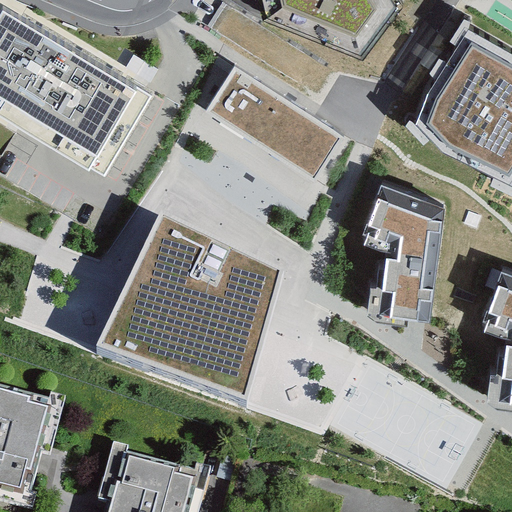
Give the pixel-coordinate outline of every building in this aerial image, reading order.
[(264,0),(269,19),(361,58),(397,3),(395,0),(264,0)] [(154,95),(5,4),(0,11),(0,110),(22,123),(106,174),(154,95)] [(511,57),(473,37),(439,85),(430,112),(449,137),(510,164),(511,160),(511,57)] [(344,133),(236,64),(205,108),(315,179),(344,133)] [(444,207),(386,186),(370,228),(400,239),(398,261),(385,259),(381,293),(393,294),(390,319),(426,323),(430,324),(444,207)] [(283,274),(164,215),(98,354),(248,408),(283,274)] [(511,273),(505,272),(490,314),(511,321),(511,345),(505,345),(501,379),(511,380),(511,384),(510,405),(511,405),(511,273)] [(57,400),(0,385),(0,488),(32,497),(57,400)] [(195,511),(205,474),(124,453),(109,511),(195,511)]
